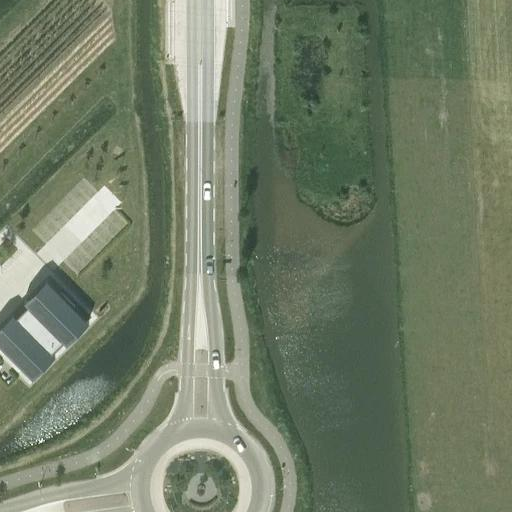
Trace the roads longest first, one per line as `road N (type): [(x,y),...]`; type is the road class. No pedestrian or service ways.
road 1 (tertiary): [(199,0),(200,244)]
road 2 (tertiary): [(200,244),(183,435)]
road 3 (tertiary): [(215,434),(200,244)]
road 4 (unclassified): [(143,482),(65,492),(6,511)]
